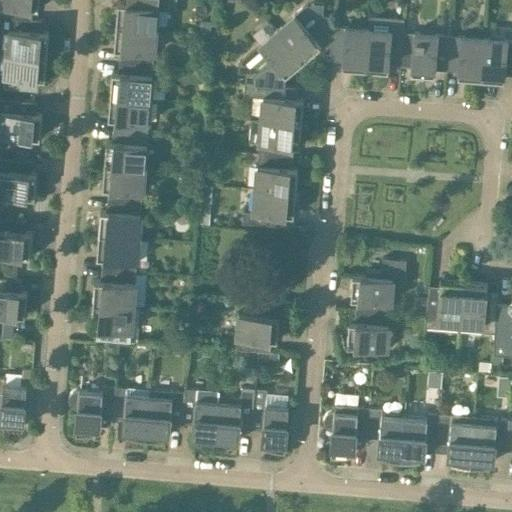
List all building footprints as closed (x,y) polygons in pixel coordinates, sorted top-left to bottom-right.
[(39,7),(39,0),(0,0),(0,15),(10,16),(26,16),(27,6),(39,7)] [(118,1),(116,24),(156,27),(158,6),(174,7),(174,0),(130,0),(130,2),(118,1)] [(321,44),(331,45),(334,24),(335,14),(322,13),(306,26),(295,12),(277,28),(307,62),(316,55),(316,48),(321,44)] [(0,49),(7,50),(47,54),(49,30),(43,30),(44,18),(26,16),(10,16),(0,15),(0,49)] [(202,18),(201,28),(210,28),(211,19),(202,18)] [(119,59),(153,62),(156,27),(116,24),(114,47),(120,48),(119,59)] [(368,27),(334,24),(331,45),(330,58),(342,59),(342,65),(365,67),(368,27)] [(403,30),(368,27),(365,67),(388,69),(389,57),(401,58),(403,30)] [(255,82),(264,83),(285,84),(286,73),(291,69),(298,70),(307,62),(277,28),(259,43),(271,56),(256,69),(255,82)] [(403,30),(401,58),(412,59),(411,71),(435,73),(436,61),(447,62),(450,33),(403,30)] [(485,36),(450,33),(447,62),(459,63),(458,75),(481,77),(485,36)] [(511,38),(485,36),(481,77),(504,79),(505,72),(511,72),(511,38)] [(45,77),(47,54),(7,50),(4,86),(38,89),(39,77),(45,77)] [(110,93),(151,97),(153,62),(119,59),(118,70),(112,70),(110,93)] [(264,83),(262,117),(302,121),(304,97),(298,97),(299,85),(285,84),(264,83)] [(115,117),(114,129),(148,131),(151,97),(110,93),(108,117),(115,117)] [(12,136),(12,134),(40,136),(42,112),(36,112),(37,100),(0,96),(0,109),(2,110),(1,121),(0,120),(0,145),(1,145),(3,145),(5,144),(6,143),(8,142),(9,141),(11,139),(11,138),(12,136)] [(262,117),(259,152),(287,154),(288,143),(300,144),(302,121),(262,117)] [(106,139),(105,163),(145,166),(148,131),(114,129),(113,140),(106,139)] [(27,159),(28,149),(16,148),(15,158),(27,159)] [(259,152),(256,187),(296,190),(298,167),(286,166),(287,154),(259,152)] [(7,195),(7,193),(35,195),(37,171),(31,171),(32,159),(27,159),(15,158),(0,156),(0,203),(2,203),(3,202),(5,200),(6,199),(7,197),(7,195)] [(107,198),(142,201),(145,166),(105,163),(103,186),(109,187),(107,198)] [(294,213),(296,190),(256,187),(253,222),(287,225),(288,213),(294,213)] [(101,209),(99,232),(139,235),(142,201),(107,198),(107,209),(101,209)] [(23,218),(23,207),(12,206),(11,217),(23,218)] [(199,210),(199,221),(210,221),(210,211),(199,210)] [(2,254),(2,252),(30,255),(32,231),(26,230),(27,218),(23,218),(11,217),(0,215),(0,258),(1,258),(2,256),(2,254)] [(102,267),(136,270),(139,235),(99,232),(97,255),(103,256),(102,267)] [(16,277),(17,265),(5,264),(4,276),(16,277)] [(95,278),(93,301),(133,305),(136,270),(102,267),(101,279),(95,278)] [(356,308),(390,311),(393,276),(388,276),(389,270),(367,268),(366,274),(353,273),(351,297),(357,297),(356,308)] [(0,311),(25,314),(27,290),(21,289),(22,277),(16,277),(4,276),(0,275),(0,311)] [(461,320),(464,280),(441,278),(441,284),(429,283),(426,317),(461,320)] [(461,320),(495,323),(498,302),(499,289),(487,288),(488,282),(464,280),(461,320)] [(425,311),(426,296),(416,295),(415,310),(425,311)] [(511,299),(508,303),(498,302),(495,323),(494,340),(507,342),(508,334),(511,330),(511,299)] [(130,340),(133,305),(93,301),(91,325),(97,325),(96,337),(130,340)] [(239,311),(236,347),(270,350),(271,338),(278,338),(280,314),(266,313),(267,307),(244,306),(244,311),(239,311)] [(390,311),(356,308),(355,320),(349,319),(347,343),(360,344),(360,350),(382,352),(383,346),(387,347),(390,311)] [(107,341),(106,352),(117,353),(118,341),(107,341)] [(271,351),(258,351),(257,359),(271,359),(271,351)] [(480,358),(479,367),(490,368),(490,359),(480,358)] [(5,375),(0,375),(0,406),(1,407),(0,416),(4,416),(4,422),(7,423),(11,424),(15,425),(23,426),(27,383),(5,381),(5,375)] [(76,407),(78,407),(76,430),(80,431),(88,431),(96,430),(96,424),(100,424),(101,415),(113,416),(115,385),(103,383),(102,389),(79,388),(78,388),(76,388),(75,388),(73,389),(72,390),(71,392),(70,393),(69,395),(69,396),(69,398),(69,400),(70,401),(71,403),(72,404),(73,405),(75,406),(76,407)] [(115,385),(113,416),(125,417),(124,426),(127,426),(127,432),(131,433),(135,434),(140,435),(146,436),(150,387),(115,385)] [(161,436),(165,435),(166,430),(169,430),(170,421),(182,421),(184,390),(150,387),(146,436),(152,436),(157,436),(161,436)] [(184,390),(182,421),(194,423),(193,432),(197,432),(196,438),(201,439),(206,440),(211,441),(215,442),(219,393),(219,389),(197,387),(197,391),(184,390)] [(230,442),(235,441),(235,435),(239,436),(240,426),(251,427),(254,396),(219,393),(215,442),(220,442),(225,442),(230,442)] [(254,396),(251,427),(263,428),(263,438),(266,438),(266,444),(275,446),(285,448),(289,405),(266,403),(266,397),(254,396)] [(368,437),(370,406),(335,403),(334,409),(333,409),(331,409),(329,410),(328,411),(327,412),(326,413),(325,414),(324,416),(324,418),(324,420),(324,421),(325,423),(326,424),(327,426),(328,427),(329,428),(331,428),(333,428),(331,451),(335,452),(339,452),(347,451),(351,451),(351,445),(355,445),(356,436),(368,437)] [(396,457),(401,457),(405,409),(370,406),(368,437),(380,438),(379,447),(383,448),(382,453),(387,455),(391,456),(396,457)] [(440,411),(405,409),(401,457),(406,458),(411,458),(416,457),(420,457),(421,451),(424,451),(425,442),(437,443),(440,411)] [(474,414),(440,411),(437,443),(449,444),(448,453),(452,453),(451,459),(456,461),(461,462),(466,462),(470,463),(474,414)] [(509,417),(474,414),(470,463),(475,463),(480,463),(485,463),(490,462),(490,457),(494,457),(495,447),(506,449),(509,417)]
